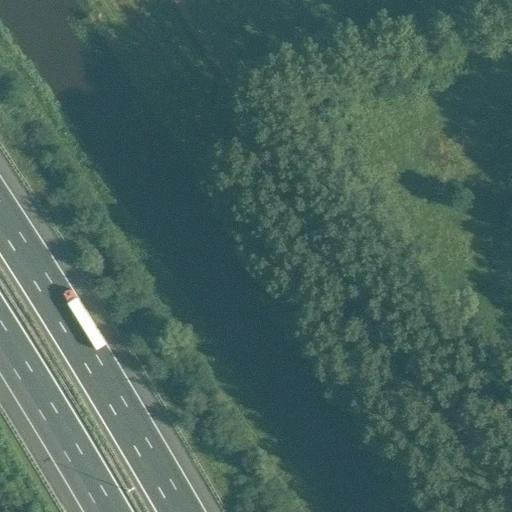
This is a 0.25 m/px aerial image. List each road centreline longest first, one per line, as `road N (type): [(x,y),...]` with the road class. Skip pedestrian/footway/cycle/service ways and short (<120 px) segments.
road 1 (motorway): [(189,511),(0,203)]
road 2 (motorway): [(0,323),(114,511)]
